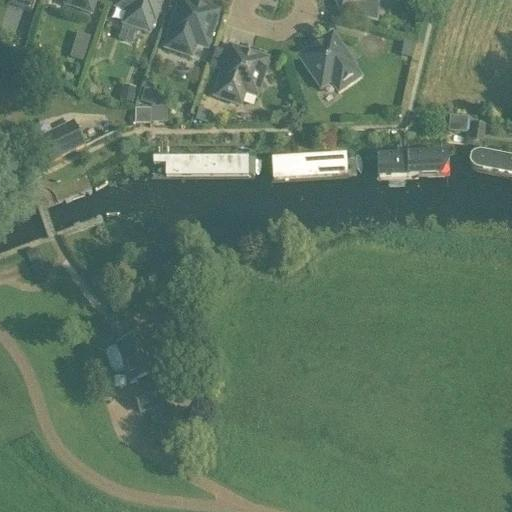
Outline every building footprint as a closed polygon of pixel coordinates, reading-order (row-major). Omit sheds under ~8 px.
[(31,13),(35,0),(11,0),(10,6),(31,13)] [(66,0),(64,7),(91,15),(95,3),(97,3),(97,0),(66,0)] [(117,0),(115,9),(126,13),(122,25),(149,34),(153,22),(155,22),(161,0),(117,0)] [(336,0),(335,1),(338,9),(343,10),(344,11),(377,0),(336,0)] [(203,12),(178,3),(167,37),(168,37),(164,50),(191,59),(195,46),(207,50),(218,17),(217,16),(215,11),(207,8),(203,12)] [(355,67),(335,38),(313,53),(308,51),(301,56),(301,61),(300,62),(320,91),(330,84),(338,94),(361,79),(353,68),(355,67)] [(411,60),(415,43),(404,41),(400,57),(411,60)] [(83,63),(86,51),(73,48),(70,59),(83,63)] [(253,60),(227,52),(216,85),(218,86),(213,98),(240,107),(244,94),(256,98),(267,65),(266,64),(265,59),(257,57),(253,60)] [(132,104),(135,90),(122,87),(119,102),(132,104)] [(153,108),(158,94),(144,90),(139,104),(153,108)] [(209,114),(198,110),(194,121),(206,125),(209,114)] [(152,113),(138,113),(138,127),(152,127),(152,113)] [(166,113),(152,113),(152,127),(166,127),(166,113)] [(467,119),(455,118),(453,132),(466,134),(467,119)] [(45,166),(82,148),(70,124),(34,142),(45,166)] [(372,132),(374,175),(447,171),(444,127),(372,132)] [(511,135),(472,129),(463,169),(511,177),(511,135)] [(269,140),(270,178),(347,174),(343,138),(269,140)] [(155,142),(154,179),(253,178),(253,141),(155,142)] [(35,282),(48,277),(37,250),(24,255),(27,263),(32,275),(35,282)] [(158,375),(145,337),(121,346),(109,349),(107,351),(105,354),(105,358),(109,368),(111,372),(115,373),(118,373),(124,371),(129,385),(135,383),(139,393),(132,396),(139,416),(155,410),(157,415),(169,410),(168,406),(172,404),(165,383),(161,385),(157,375),(158,375)] [(146,440),(176,439),(176,422),(146,423),(146,440)]
